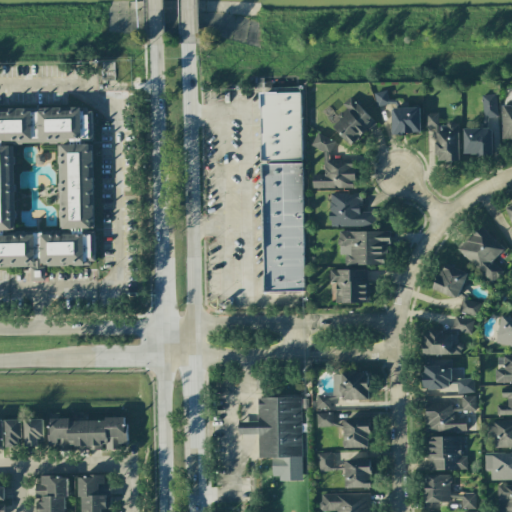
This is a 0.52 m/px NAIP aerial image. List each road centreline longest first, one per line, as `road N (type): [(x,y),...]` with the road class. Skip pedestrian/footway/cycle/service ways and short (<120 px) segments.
road 1 (residential): [(401,511),(400,302),(414,263),(446,217)]
road 2 (secondary): [(193,325),(185,38)]
road 3 (secondary): [(153,38),(160,242)]
road 4 (tertiary): [(163,327),(0,328)]
road 5 (secondary): [(164,359),(166,511)]
road 6 (residential): [(125,463),(0,464)]
